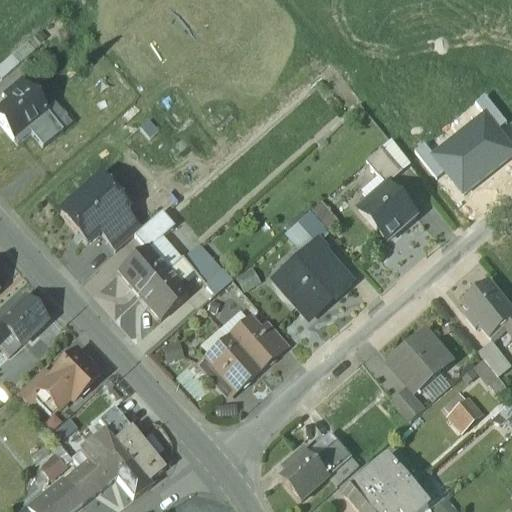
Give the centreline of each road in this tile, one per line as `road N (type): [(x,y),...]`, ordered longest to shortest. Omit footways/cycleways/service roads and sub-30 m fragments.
road 1 (residential): [(213,454),(511,204)]
road 2 (residential): [(213,454),(0,218)]
